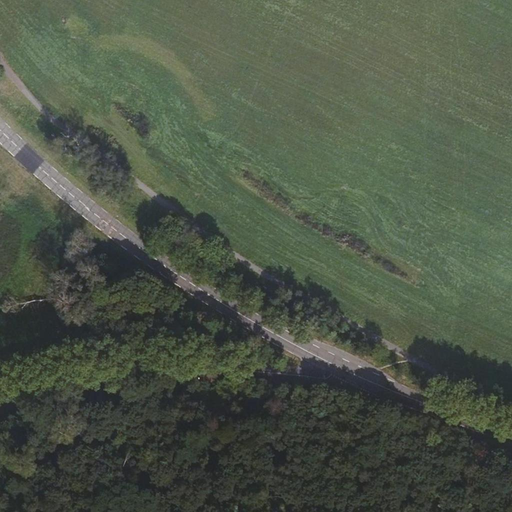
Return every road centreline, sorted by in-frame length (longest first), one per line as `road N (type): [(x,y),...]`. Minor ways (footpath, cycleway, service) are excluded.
road 1 (secondary): [(0,127),(171,270),(350,372)]
road 2 (tertiary): [(0,398),(134,371),(350,372)]
road 3 (secondary): [(350,372),(511,434)]
